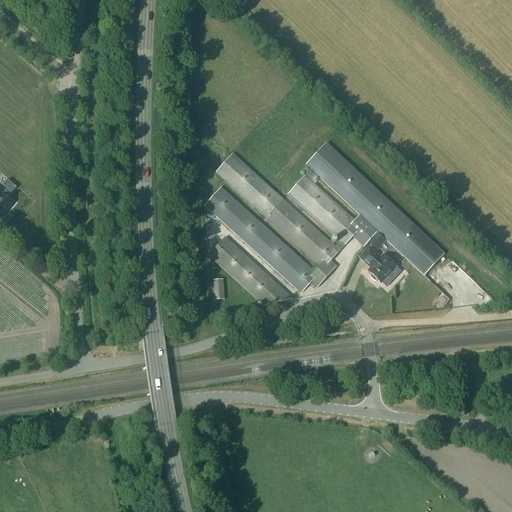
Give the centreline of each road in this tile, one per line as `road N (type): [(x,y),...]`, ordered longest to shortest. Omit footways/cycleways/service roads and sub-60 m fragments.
road 1 (primary): [(187,511),(165,425),(146,254),(149,0)]
road 2 (unclassified): [(82,368),(71,191),(79,0)]
road 3 (unclassified): [(82,368),(171,353),(320,307),(346,309),(363,325)]
road 4 (unclassified): [(375,414),(256,398),(149,404)]
road 5 (unclassified): [(0,435),(149,404)]
road 6 (unclassified): [(511,438),(375,414)]
